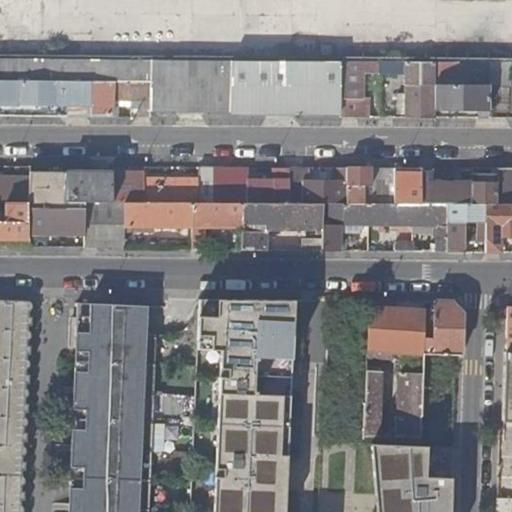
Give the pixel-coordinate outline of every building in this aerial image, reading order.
[(0,80),(71,81),(88,81),(149,81),(149,59),(0,57),(0,80)] [(149,59),(149,81),(148,111),(229,111),(230,60),(149,59)] [(340,61),(230,60),(229,111),(339,112),(340,61)] [(401,62),(340,61),(339,112),(339,117),(362,117),(362,73),(397,73),(401,67),(401,62)] [(434,62),(417,62),(405,62),(404,93),(397,92),(397,102),(399,102),(399,111),(404,112),(403,117),(434,117),(434,108),(434,62)] [(456,84),(457,62),(434,62),(434,108),(489,108),(490,85),(456,84)] [(0,102),(71,104),(71,81),(0,80),(0,102)] [(71,81),(71,104),(88,104),(88,81),(71,81)] [(88,104),(88,116),(109,116),(109,92),(131,93),(131,116),(148,116),(148,111),(149,81),(88,81),(88,104)] [(0,185),(27,186),(28,171),(28,166),(0,166),(0,185)] [(142,203),(191,204),(241,204),(247,204),(247,180),(247,168),(199,167),(198,180),(142,179),(142,203)] [(472,183),(472,204),(485,204),(497,204),(498,167),(492,167),(491,184),(477,183),(477,167),(472,167),(472,183)] [(511,167),(498,167),(497,204),(511,204),(511,167)] [(272,180),(247,180),(247,204),(288,204),(289,168),(272,168),(272,180)] [(288,204),(299,204),(299,201),(300,183),(301,183),(302,176),(295,176),(295,168),(289,168),(288,204)] [(299,201),(344,201),(344,183),(345,182),(345,168),(333,168),(331,168),(331,182),(307,182),(307,168),(302,168),(302,176),(301,183),(300,183),(299,201)] [(344,204),(370,203),(370,192),(359,192),(359,186),(370,186),(370,168),(345,168),(345,182),(344,183),(344,201),(344,204)] [(370,203),(393,204),(393,168),(370,168),(370,186),(370,192),(370,203)] [(393,204),(420,203),(420,169),(393,168),(393,204)] [(420,203),(447,204),(472,204),(472,183),(440,183),(440,179),(433,179),(433,168),(420,169),(420,203)] [(27,233),(83,234),(83,202),(63,202),(65,171),(28,171),(27,186),(27,202),(27,208),(27,233)] [(63,202),(83,202),(111,203),(111,172),(65,171),(63,202)] [(111,172),(111,203),(142,203),(142,179),(143,172),(111,172)] [(0,202),(27,202),(27,186),(0,185),(0,202)] [(0,202),(0,239),(27,240),(27,233),(27,208),(27,202),(0,202)] [(83,234),(82,248),(123,248),(123,226),(191,226),(191,204),(142,203),(111,203),(83,202),(83,234)] [(241,204),(240,226),(240,229),(240,249),(271,250),(271,243),(265,243),(265,224),(321,225),(322,203),(299,204),(288,204),(247,204),(241,204)] [(435,251),(446,251),(447,204),(420,203),(393,204),(370,203),(344,204),(322,203),(321,225),(321,237),(321,250),(329,250),(339,251),(339,225),(438,225),(435,229),(435,251)] [(191,204),(191,226),(240,226),(241,204),(191,204)] [(485,234),(485,226),(485,204),(472,204),(447,204),(446,251),(464,251),(464,239),(485,239),(485,234)] [(485,226),(511,226),(511,204),(497,204),(485,204),(485,226)] [(190,228),(190,249),(210,249),(210,239),(201,239),(201,229),(190,228)] [(485,239),(485,251),(506,252),(505,245),(500,245),(500,237),(495,235),(485,234),(485,239)] [(306,250),(321,250),(321,237),(306,237),(306,250)] [(395,251),(413,251),(413,242),(395,241),(395,251)] [(286,511),(297,302),(201,297),(199,333),(222,334),(213,511),(286,511)] [(0,299),(0,511),(22,511),(23,510),(24,507),(22,504),(23,486),(25,484),(26,480),(26,478),(23,474),(24,455),(26,451),(26,449),(24,446),(25,427),(26,425),(27,422),(26,417),(27,397),(28,396),(28,392),(27,388),(28,368),(30,365),(29,361),(28,358),(28,340),(31,336),(31,332),(29,329),(30,313),(33,307),(32,303),(31,301),(0,299)] [(423,309),(368,305),(366,350),(422,352),(422,353),(460,355),(462,311),(452,301),(433,301),(432,337),(422,337),(423,309)] [(149,511),(158,335),(148,335),(149,305),(77,303),(76,333),(89,334),(81,511),(149,511)] [(511,511),(511,351),(505,352),(501,351),(501,371),(498,420),(511,420),(511,511)] [(365,370),(363,434),(378,434),(380,370),(365,370)] [(399,372),(396,435),(419,436),(420,414),(421,385),(421,371),(399,372)] [(449,511),(451,447),(420,446),(370,444),(374,478),(390,479),(390,494),(385,494),(384,511),(449,511)] [(390,479),(374,478),(379,511),(384,511),(385,494),(390,494),(390,479)]
